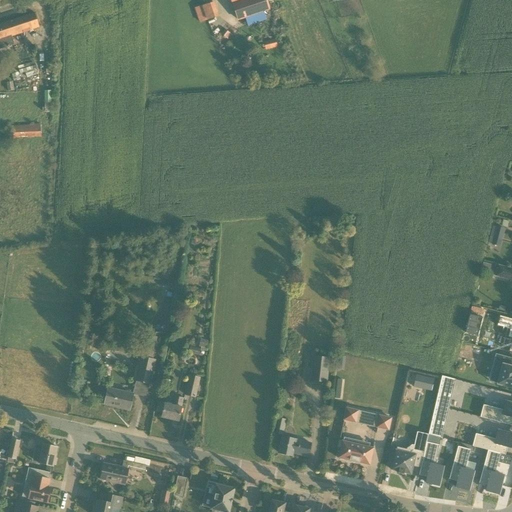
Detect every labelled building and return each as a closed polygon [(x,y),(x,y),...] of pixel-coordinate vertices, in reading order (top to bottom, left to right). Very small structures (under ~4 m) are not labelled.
[(269,10),(266,1),(265,0),(230,0),(232,3),(237,20),(269,10)] [(213,2),(194,6),(197,21),(216,17),(213,2)] [(0,24),(0,49),(14,45),(11,36),(39,27),(35,13),(0,24)] [(224,29),(220,34),(226,38),(229,33),(224,29)] [(265,50),(277,47),(275,39),(263,42),(265,50)] [(35,65),(32,66),(18,70),(20,74),(25,72),(26,74),(35,71),(35,69),(36,69),(35,65)] [(40,124),(11,126),(12,138),(41,136),(40,124)] [(489,239),(488,243),(491,244),(496,226),(492,225),(489,239)] [(500,247),(505,229),(496,226),(491,244),(500,247)] [(489,271),(491,265),(483,263),(481,269),(489,271)] [(511,280),(511,269),(498,265),(496,276),(511,280)] [(470,315),(465,333),(477,336),(482,318),(470,315)] [(511,319),(503,317),(501,326),(511,329),(511,331),(507,349),(511,349),(511,319)] [(136,381),(150,384),(155,360),(152,359),(156,342),(157,337),(147,335),(142,358),(140,358),(135,381),(136,381)] [(206,350),(208,341),(200,339),(198,347),(201,347),(200,349),(206,350)] [(190,347),(189,353),(203,356),(204,351),(190,347)] [(511,358),(497,354),(494,364),(498,365),(495,374),(501,375),(499,384),(511,387),(511,358)] [(312,356),(310,381),(327,382),(329,357),(312,356)] [(411,373),(409,386),(418,388),(419,384),(422,385),(424,376),(411,373)] [(200,378),(190,375),(185,395),(195,398),(200,378)] [(442,376),(434,407),(448,411),(455,379),(442,376)] [(133,395),(108,389),(104,404),(129,410),(133,395)] [(287,389),(279,391),(281,400),(289,398),(287,389)] [(167,403),(159,401),(156,411),(163,412),(162,417),(178,421),(181,407),(180,407),(182,397),(175,395),(173,403),(167,401),(167,403)] [(511,403),(503,401),(500,410),(481,405),(478,418),(511,426),(511,421),(511,403)] [(356,424),(359,410),(346,407),(343,421),(356,424)] [(434,407),(428,434),(442,438),(448,411),(434,407)] [(285,420),(277,418),(274,433),(282,435),(285,420)] [(504,455),(506,448),(511,449),(511,448),(511,434),(495,431),(493,440),(474,435),(471,448),(504,455)] [(311,444),(282,437),(278,453),(292,456),(293,453),(308,456),(311,444)] [(8,457),(7,463),(14,465),(16,459),(17,451),(20,441),(11,440),(11,441),(9,449),(8,457)] [(43,442),(41,441),(36,440),(35,449),(41,450),(38,463),(46,465),(51,466),(53,466),(53,465),(56,465),(57,459),(55,458),(57,448),(43,444),(43,442)] [(339,441),(337,447),(340,448),(338,458),(340,458),(340,460),(345,461),(345,459),(369,465),(373,448),(357,445),(357,443),(352,442),(351,443),(339,441)] [(408,449),(408,450),(407,453),(396,451),(395,450),(391,470),(398,471),(398,473),(403,474),(404,473),(411,474),(413,466),(420,468),(425,449),(411,447),(408,449)] [(425,484),(424,490),(437,493),(442,473),(433,471),(437,452),(425,449),(420,468),(417,482),(425,484)] [(456,452),(448,485),(456,487),(455,493),(469,496),(473,476),(464,474),(469,455),(456,452)] [(480,485),(487,487),(486,493),(500,496),(504,476),(495,474),(500,455),(487,452),(480,485)] [(133,463),(132,470),(145,473),(146,466),(133,463)] [(129,469),(121,468),(103,464),(100,479),(111,482),(113,486),(117,483),(125,485),(129,469)] [(28,498),(28,499),(47,503),(51,488),(48,487),(50,479),(48,479),(49,473),(50,473),(45,472),(35,469),(32,484),(31,484),(25,483),(22,497),(28,498)] [(182,497),(187,479),(178,477),(173,495),(182,497)] [(225,485),(218,484),(208,481),(206,488),(212,489),(211,494),(214,495),(211,509),(212,509),(211,511),(220,511),(221,511),(224,511),(228,511),(230,504),(231,504),(232,498),(233,489),(225,487),(225,485)] [(120,509),(122,497),(102,493),(100,501),(97,501),(96,507),(94,507),(92,511),(110,511),(112,507),(120,509)] [(168,505),(169,498),(161,496),(159,504),(168,505)] [(282,511),(285,504),(272,501),(271,503),(270,502),(268,508),(270,508),(269,511),(282,511)]
